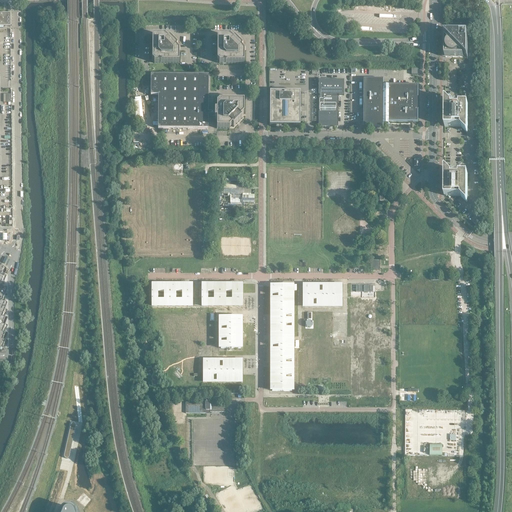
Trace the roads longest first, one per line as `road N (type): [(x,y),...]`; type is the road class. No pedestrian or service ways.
road 1 (motorway): [(500,188),(499,511)]
road 2 (unclassified): [(391,275),(393,410),(261,410),(261,401)]
road 3 (residential): [(333,275),(153,276)]
road 4 (motorway): [(496,17),(500,188)]
road 5 (residential): [(332,234),(332,166),(265,165)]
